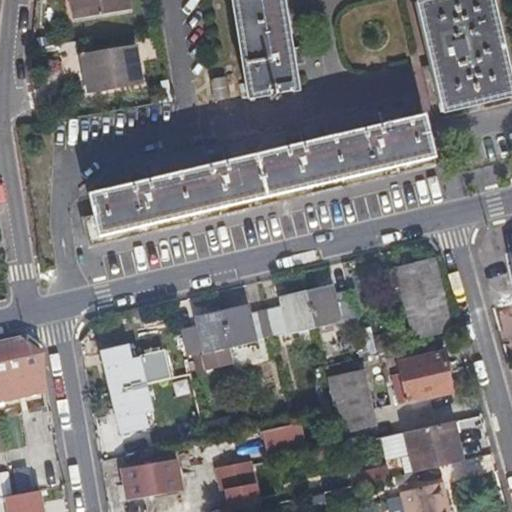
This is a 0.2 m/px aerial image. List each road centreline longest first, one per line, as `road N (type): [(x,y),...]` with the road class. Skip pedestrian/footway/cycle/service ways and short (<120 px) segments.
road 1 (residential): [(48,312),(448,218)]
road 2 (residential): [(511,437),(448,218)]
road 3 (residential): [(48,312),(90,511)]
road 4 (residential): [(48,312),(28,302),(0,144)]
road 5 (residential): [(0,142),(18,0)]
